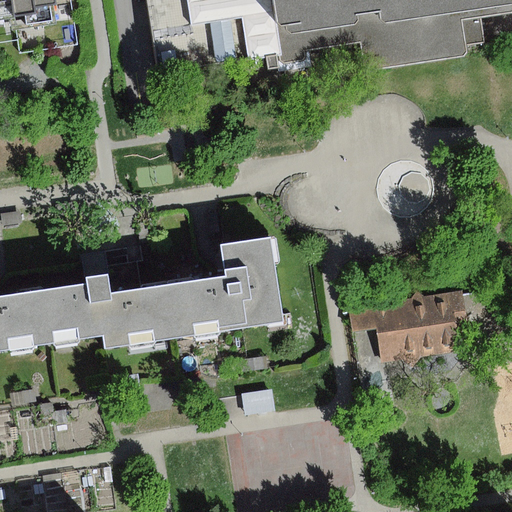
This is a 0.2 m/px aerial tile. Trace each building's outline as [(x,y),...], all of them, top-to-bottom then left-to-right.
[(39,9),(58,7),(57,0),(0,0),(0,13),(15,12),(16,18),(40,16),(39,9)] [(511,0),(148,0),(159,68),(163,72),(279,57),(281,61),(285,63),(303,61),(305,57),(304,51),(361,42),(365,68),(369,71),(464,57),(467,53),(466,45),(462,21),(481,18),(511,13),(511,0)] [(462,21),(466,45),(485,43),(481,18),(462,21)] [(75,203),(55,206),(57,218),(77,215),(75,203)] [(20,211),(1,215),(3,227),(22,224),(20,211)] [(148,223),(138,224),(140,243),(151,241),(148,223)] [(227,278),(169,287),(177,340),(286,324),(273,240),(222,247),(225,265),(227,278)] [(107,351),(177,340),(169,287),(114,295),(113,287),(111,276),(88,279),(89,285),(36,293),(44,347),(105,338),(107,351)] [(412,299),(349,310),(352,332),(377,328),(382,362),(460,351),(458,333),(468,331),(466,312),(463,292),(424,298),(416,292),(412,299)] [(0,353),(44,347),(36,293),(0,298),(0,353)] [(266,357),(228,362),(230,375),(268,369),(266,357)] [(138,375),(112,378),(113,391),(139,388),(138,375)] [(35,390),(10,394),(11,404),(36,401),(35,390)]
